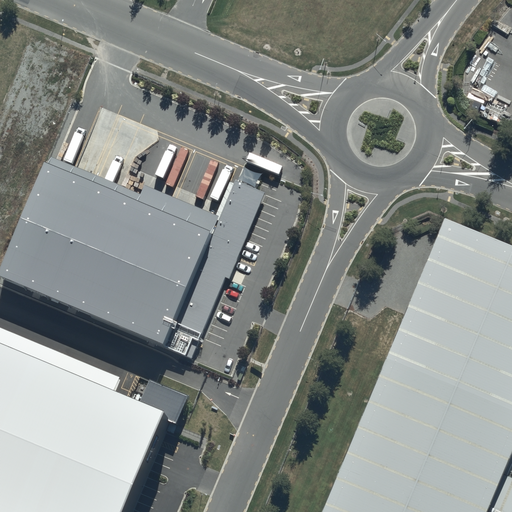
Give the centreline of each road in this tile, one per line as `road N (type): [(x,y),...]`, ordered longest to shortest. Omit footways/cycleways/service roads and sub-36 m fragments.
road 1 (unclassified): [(325,269),(222,511)]
road 2 (unclassified): [(222,63),(70,0)]
road 3 (unclassified): [(334,148),(222,63)]
road 4 (unclassified): [(222,63),(353,90)]
